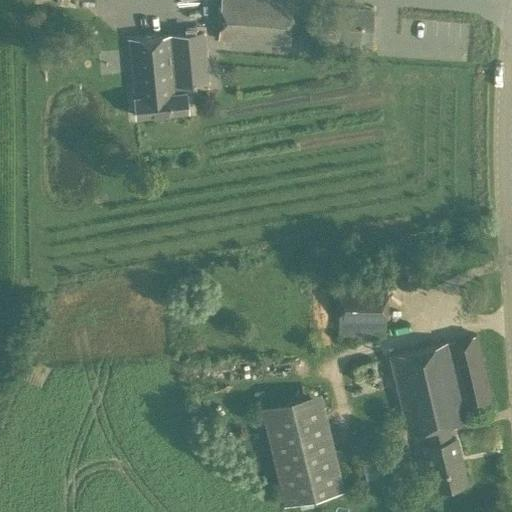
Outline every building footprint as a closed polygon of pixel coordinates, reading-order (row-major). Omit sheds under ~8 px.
[(219,0),(217,40),(289,45),(293,0),(219,0)] [(312,4),(310,43),(370,47),(374,9),(312,4)] [(210,92),(209,82),(204,30),(127,38),(133,97),(134,97),(136,116),(188,110),(186,95),(210,92)] [(387,284),(338,284),(337,337),(386,337),(387,284)] [(467,419),(465,408),(493,401),(477,333),(388,354),(407,434),(467,419)] [(260,405),(283,502),(343,488),(319,390),(260,405)] [(467,481),(456,437),(423,445),(434,489),(467,481)] [(361,453),(366,481),(409,473),(408,466),(415,465),(411,443),(361,453)]
